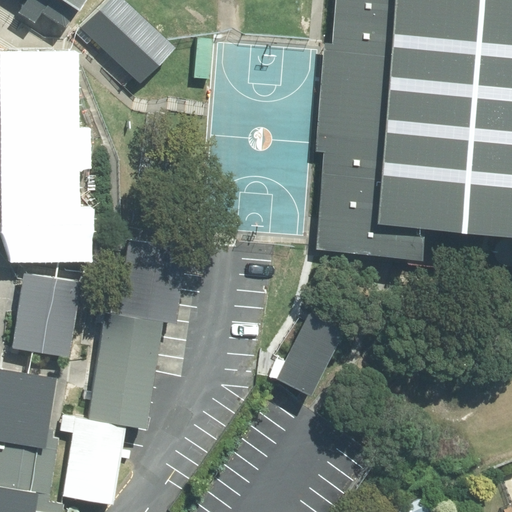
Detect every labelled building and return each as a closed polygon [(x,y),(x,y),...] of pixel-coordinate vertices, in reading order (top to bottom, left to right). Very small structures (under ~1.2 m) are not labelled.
[(26,0),(67,25),(83,0),(26,0)] [(123,0),(105,0),(80,28),(138,83),(173,47),(123,0)] [(422,234),(511,240),(511,0),(332,0),(314,249),(420,257),(422,234)] [(67,56),(4,58),(7,228),(69,229),(67,56)] [(185,247),(128,239),(117,314),(160,320),(175,322),(185,247)] [(78,283),(23,275),(12,348),(69,356),(78,283)] [(343,329),(306,310),(271,378),(309,397),(343,329)] [(117,314),(103,312),(87,419),(124,424),(144,427),(160,320),(117,314)] [(31,511),(54,370),(2,363),(0,376),(0,511),(31,511)] [(87,419),(62,414),(59,431),(71,433),(62,496),(113,504),(124,424),(87,419)]
